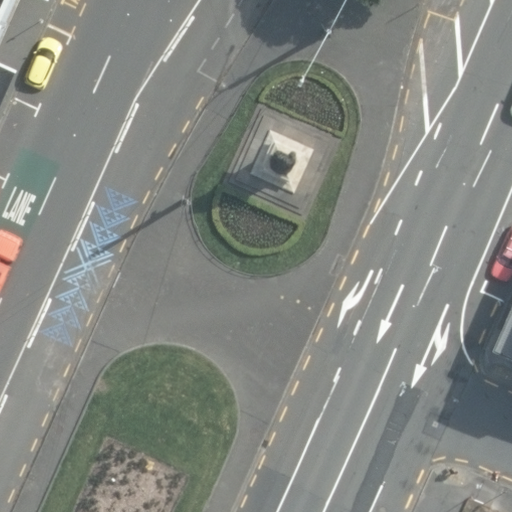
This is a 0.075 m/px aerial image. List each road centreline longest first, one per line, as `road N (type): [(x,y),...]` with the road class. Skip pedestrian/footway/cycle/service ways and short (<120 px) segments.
road 1 (primary): [(511,69),(367,381)]
road 2 (primary): [(0,287),(124,0)]
road 3 (residential): [(367,381),(511,444)]
road 4 (primary): [(367,381),(307,511)]
